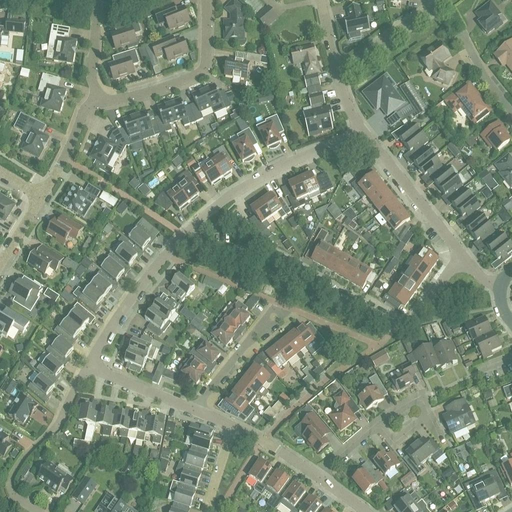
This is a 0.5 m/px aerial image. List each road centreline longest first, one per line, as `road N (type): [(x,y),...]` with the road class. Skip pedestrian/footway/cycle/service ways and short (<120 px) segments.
road 1 (residential): [(185,235),(213,247),(264,251),(391,322),(406,327),(417,319)]
road 2 (residential): [(185,235),(264,176),(363,135)]
road 3 (residential): [(37,511),(16,497),(11,477),(57,425),(89,368)]
road 4 (residential): [(206,0),(199,75),(100,102)]
road 5 (residential): [(89,368),(121,304),(185,235)]
road 6 (residential): [(461,258),(363,135)]
road 7 (residential): [(197,411),(284,307)]
road 8 (residential): [(439,0),(337,75)]
